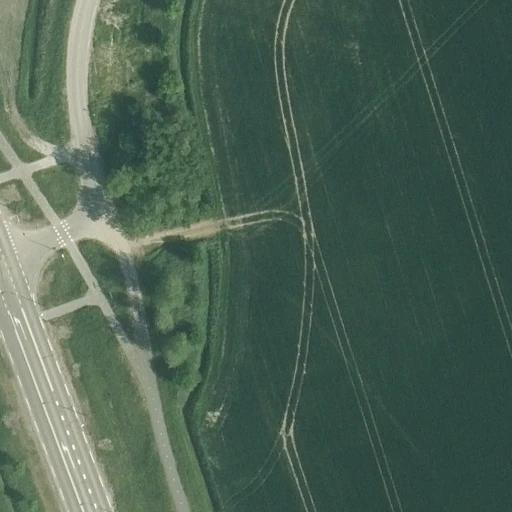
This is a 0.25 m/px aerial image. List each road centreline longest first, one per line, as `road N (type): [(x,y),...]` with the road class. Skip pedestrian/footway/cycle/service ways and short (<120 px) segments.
road 1 (unclassified): [(183,511),(111,219)]
road 2 (secondary): [(91,511),(0,271)]
road 3 (unclassified): [(111,219),(81,119),(78,55),(88,0)]
